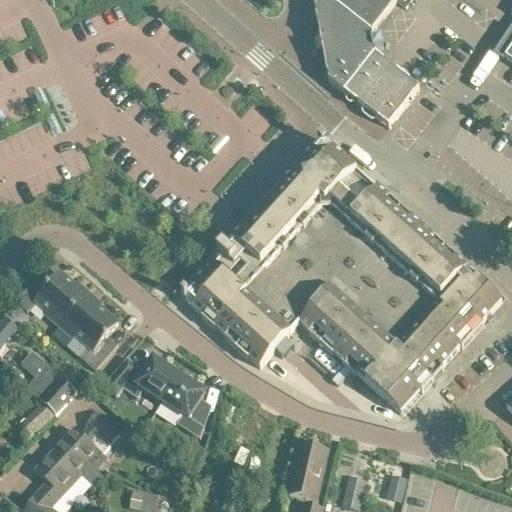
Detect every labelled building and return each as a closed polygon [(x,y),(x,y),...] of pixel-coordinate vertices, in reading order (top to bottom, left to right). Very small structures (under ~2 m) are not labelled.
[(327,82),(346,96),(376,57),(376,54),(384,52),(383,42),(374,43),(372,36),(325,0),(324,0),(314,12),(327,82)] [(325,0),(372,36),(397,4),(400,0),(325,0)] [(413,2),(410,0),(400,0),(397,4),(406,11),(413,2)] [(376,57),(346,96),(390,131),(420,92),(376,57)] [(196,285),(182,300),(204,320),(202,321),(215,333),(217,331),(226,340),(225,341),(249,363),(250,361),(261,371),(262,370),(277,354),(286,343),(301,327),(311,335),(309,337),(333,359),(335,357),(344,365),(343,367),(356,379),(357,377),(401,417),(403,415),(421,395),(422,396),(423,396),(444,372),(443,371),(461,350),(463,352),(484,328),(483,326),(503,304),(481,285),(485,280),(466,263),(462,267),(458,265),(460,263),(436,241),(434,243),(414,224),(415,223),(391,201),(390,203),(323,143),(319,147),(320,148),(314,155),(313,154),(312,156),(312,157),(305,165),(302,163),(300,165),(301,166),(293,175),(292,174),(290,176),(293,179),(285,188),(282,185),(280,188),(283,190),(282,192),(277,198),(275,199),(272,196),(270,199),(273,202),(272,203),(267,209),(265,210),(262,208),(260,210),(263,212),(254,221),(252,219),(250,221),(251,222),(243,231),(242,230),(240,232),(242,234),(234,242),(200,280),(196,285)] [(511,244),(511,227),(506,235),(501,240),(506,243),(510,247),(511,244)] [(48,315),(46,317),(60,329),(88,295),(78,286),(76,288),(61,275),(50,288),(39,279),(16,305),(28,315),(37,305),(48,315)] [(60,329),(74,341),(76,339),(89,351),(81,361),(96,374),(119,348),(108,339),(119,327),(100,310),(102,308),(88,295),(60,329)] [(494,336),(511,320),(502,311),(485,327),(494,336)] [(7,320),(0,327),(0,353),(19,332),(7,320)] [(55,416),(57,418),(77,396),(62,382),(32,356),(21,367),(36,381),(27,390),(33,397),(43,405),(55,416)] [(144,393),(163,405),(180,379),(154,362),(145,375),(128,361),(104,389),(117,400),(124,392),(138,402),(144,393)] [(163,405),(183,418),(177,427),(200,442),(205,431),(190,421),(206,396),(180,379),(163,405)] [(21,426),(32,437),(55,416),(43,405),(21,426)] [(75,432),(55,454),(83,479),(92,488),(95,491),(105,481),(97,474),(88,465),(99,454),(102,458),(111,448),(110,447),(121,437),(99,416),(87,429),(88,430),(81,438),(75,432)] [(183,458),(198,467),(204,458),(206,452),(192,444),(183,458)] [(290,498),(317,504),(328,453),(302,446),(290,498)] [(34,500),(26,511),(51,511),(83,479),(55,454),(35,475),(47,486),(34,500)] [(385,502),(401,504),(404,481),(388,479),(385,502)] [(343,511),(362,511),(368,486),(351,482),(343,511)] [(142,511),(158,511),(161,501),(145,498),(142,511)]
